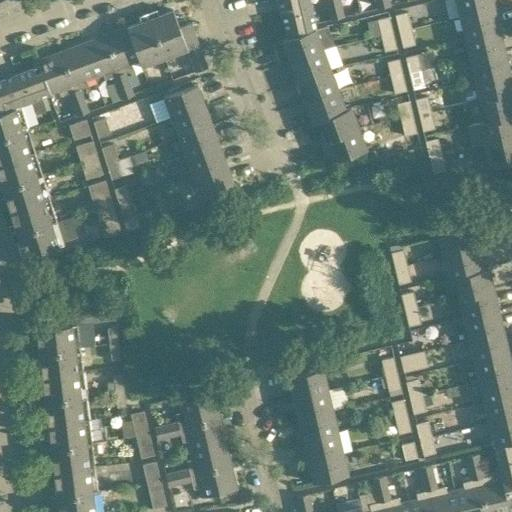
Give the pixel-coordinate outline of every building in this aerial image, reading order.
[(316,28),(308,0),(278,0),(287,37),(316,28)] [(327,0),(332,18),(337,17),(333,0),(327,0)] [(333,0),(337,17),(343,16),(339,0),(333,0)] [(456,0),(460,15),(494,7),(492,0),(456,0)] [(460,15),(465,37),(500,29),(494,7),(460,15)] [(173,9),(127,26),(139,59),(141,65),(187,48),(196,70),(207,66),(191,21),(179,25),(173,9)] [(408,11),(395,14),(399,30),(411,27),(408,11)] [(389,15),(377,18),(380,33),(393,30),(389,15)] [(127,26),(104,34),(127,96),(133,93),(125,71),(133,68),(131,62),(139,59),(127,26)] [(411,27),(399,30),(403,46),(415,43),(411,27)] [(323,47),(316,28),(287,37),(282,39),(289,59),(323,47)] [(465,37),(470,58),(505,50),(500,29),(465,37)] [(393,30),(380,33),(385,50),(397,47),(393,30)] [(104,34),(82,43),(94,76),(103,73),(105,79),(114,75),(122,98),(127,96),(104,34)] [(82,43),(59,51),(82,113),(88,110),(80,88),(88,85),(86,79),(94,76),(82,43)] [(330,68),(323,47),(289,59),(297,80),(330,68)] [(470,58),(475,79),(510,71),(505,50),(470,58)] [(37,59),(39,65),(49,93),(58,90),(60,95),(69,92),(77,115),(82,113),(59,51),(37,59)] [(418,53),(405,56),(409,72),(422,69),(418,53)] [(399,57),(387,60),(391,77),(403,74),(399,57)] [(0,79),(0,110),(21,103),(49,93),(39,65),(0,79)] [(338,88),(330,68),(297,80),(305,101),(338,88)] [(422,69),(409,72),(412,88),(425,85),(422,69)] [(475,79),(480,100),(511,92),(511,81),(510,71),(475,79)] [(403,74),(391,77),(394,92),(407,89),(403,74)] [(164,96),(172,116),(205,104),(197,83),(164,96)] [(345,108),(338,88),(305,101),(313,121),(350,107),(350,106),(345,108)] [(479,122),(479,123),(511,114),(511,92),(480,100),(485,120),(479,122)] [(428,95),(415,98),(419,115),(432,112),(428,95)] [(42,98),(32,101),(37,114),(46,110),(42,98)] [(409,99),(397,102),(401,119),(413,116),(409,99)] [(0,161),(36,150),(21,103),(0,110),(0,161)] [(172,116),(179,136),(213,124),(205,104),(172,116)] [(358,127),(350,107),(313,121),(318,119),(325,139),(358,127)] [(432,112),(419,115),(422,130),(435,127),(432,112)] [(511,114),(479,123),(484,143),(511,136),(511,114)] [(105,116),(93,120),(98,136),(110,132),(105,116)] [(413,116),(401,119),(404,135),(417,132),(413,116)] [(86,118),(69,124),(74,138),(90,133),(86,118)] [(179,136),(187,156),(220,144),(213,124),(179,136)] [(366,147),(358,127),(325,139),(333,160),(366,147)] [(511,136),(484,143),(489,165),(511,159),(511,136)] [(438,137),(425,140),(429,156),(442,153),(438,137)] [(92,140),(75,145),(80,161),(82,161),(98,156),(92,140)] [(113,143),(101,147),(106,162),(118,158),(113,143)] [(187,156),(194,177),(228,164),(220,144),(187,156)] [(3,189),(10,209),(50,196),(36,150),(0,161),(0,177),(2,183),(0,183),(0,184),(1,189),(1,190),(3,189)] [(442,153),(429,156),(433,172),(445,169),(442,153)] [(118,158),(106,162),(111,178),(133,172),(128,155),(118,158)] [(82,161),(80,161),(86,178),(103,173),(98,156),(82,161)] [(228,164),(194,177),(202,197),(235,185),(228,164)] [(105,179),(87,184),(96,211),(99,210),(113,206),(105,179)] [(127,183),(114,188),(119,204),(132,200),(127,183)] [(50,196),(10,209),(16,229),(13,229),(14,231),(15,231),(16,234),(15,235),(16,236),(18,235),(24,256),(65,243),(50,196)] [(132,200),(119,204),(127,229),(140,225),(132,200)] [(99,210),(96,211),(103,236),(121,231),(113,206),(99,210)] [(438,234),(443,255),(478,247),(473,226),(438,234)] [(478,247),(443,255),(448,277),(454,275),(483,269),(483,268),(482,266),(478,247)] [(403,249),(391,252),(395,267),(407,264),(403,249)] [(407,264),(395,267),(399,283),(411,280),(407,264)] [(454,275),(459,296),(494,288),(489,267),(454,275)] [(459,296),(464,318),(499,310),(494,288),(459,296)] [(413,290),(401,293),(405,309),(417,306),(413,290)] [(57,497),(58,511),(100,511),(78,322),(116,318),(114,306),(55,313),(56,325),(36,327),(39,348),(36,348),(36,350),(37,350),(37,354),(37,355),(39,355),(44,395),(42,396),(42,397),(43,397),(43,401),(43,403),(45,402),(50,443),(48,443),(48,445),(49,445),(49,449),(48,449),(49,450),(51,450),(56,491),(54,491),(55,496),(54,496),(55,498),(57,497)] [(417,306),(405,309),(409,325),(421,323),(417,306)] [(464,318),(451,321),(456,342),(469,339),(504,331),(499,310),(464,318)] [(115,325),(107,326),(109,344),(111,343),(118,343),(115,325)] [(469,339),(474,360),(509,352),(504,331),(469,339)] [(111,343),(109,344),(111,359),(119,358),(118,343),(111,343)] [(419,350),(399,356),(404,372),(406,371),(428,365),(424,349),(419,350)] [(474,360),(479,382),(511,373),(511,365),(509,352),(474,360)] [(393,355),(381,358),(385,375),(397,372),(393,355)] [(288,375),(293,396),(328,388),(323,367),(288,375)] [(397,372),(385,375),(388,390),(401,387),(397,372)] [(113,380),(106,381),(108,391),(115,390),(123,389),(121,373),(113,374),(113,380)] [(511,373),(479,382),(484,403),(511,396),(511,373)] [(406,380),(405,380),(409,398),(422,395),(418,377),(406,380)] [(333,387),(335,405),(347,404),(345,385),(333,387)] [(293,396),(298,417),(333,409),(328,388),(293,396)] [(123,389),(115,390),(117,406),(125,405),(123,389)] [(155,427),(156,432),(220,417),(215,393),(180,402),(182,411),(175,412),(178,421),(155,427)] [(422,395),(409,398),(413,412),(426,409),(422,395)] [(511,396),(484,403),(489,424),(511,418),(511,396)] [(403,398),(391,401),(395,417),(407,414),(403,398)] [(143,409),(130,413),(136,435),(138,434),(149,432),(143,409)] [(298,417),(303,438),(338,430),(333,409),(298,417)] [(407,414),(395,417),(398,433),(411,430),(407,414)] [(188,440),(191,449),(226,441),(220,417),(156,432),(157,438),(181,433),(183,441),(188,440)] [(511,418),(489,424),(494,446),(511,441),(511,418)] [(427,419),(415,422),(420,440),(432,438),(427,419)] [(303,438),(308,459),(343,451),(338,430),(303,438)] [(138,434),(136,435),(141,456),(154,453),(149,432),(138,434)] [(432,438),(420,440),(423,454),(435,451),(432,438)] [(413,440),(401,443),(405,459),(417,456),(413,440)] [(165,473),(167,479),(231,464),(226,441),(191,449),(192,457),(187,458),(189,467),(165,473)] [(511,441),(494,446),(499,467),(502,478),(509,507),(511,506),(511,441)] [(343,451),(308,459),(313,481),(348,473),(343,451)] [(478,453),(472,455),(485,511),(510,511),(509,507),(502,478),(501,478),(501,479),(492,481),(491,475),(484,476),(478,453)] [(463,488),(456,489),(461,511),(485,511),(472,455),(465,456),(471,480),(462,482),(463,488)] [(155,460),(142,463),(147,486),(149,485),(161,482),(155,460)] [(231,464),(167,479),(168,485),(192,480),(194,488),(200,487),(202,496),(237,488),(231,464)] [(432,464),(425,466),(435,511),(461,511),(456,489),(446,492),(445,485),(437,487),(432,464)] [(416,499),(410,500),(412,511),(435,511),(425,466),(418,467),(424,490),(415,492),(416,499)] [(385,475),(378,477),(386,511),(412,511),(410,500),(399,503),(398,497),(390,498),(385,475)] [(370,510),(363,511),(386,511),(378,477),(372,478),(377,501),(368,503),(370,510)] [(149,485),(147,486),(153,507),(166,504),(161,482),(149,485)] [(337,511),(338,511),(331,511),(312,511),(308,493),(296,496),(299,511),(337,511)]
